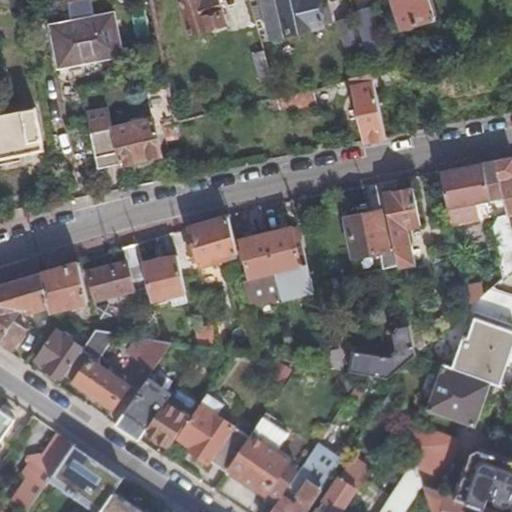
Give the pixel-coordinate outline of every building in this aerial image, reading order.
[(0,0),(0,5),(13,8),(10,0),(0,0)] [(70,23),(49,27),(57,70),(122,58),(114,15),(94,19),(90,0),(89,0),(67,4),(70,23)] [(228,26),(218,0),(186,0),(181,2),(192,37),(228,26)] [(264,0),(275,38),(333,24),(328,4),(321,6),(319,0),(264,0)] [(406,33),(439,21),(431,0),(404,0),(395,3),(406,33)] [(355,15),(374,76),(392,71),(371,9),(355,15)] [(353,19),(339,23),(347,47),(361,43),(353,19)] [(456,27),(443,31),(451,57),(465,54),(456,27)] [(262,77),(273,73),(267,51),(255,55),(262,77)] [(374,76),(354,81),(366,143),(387,139),(374,76)] [(313,91),(281,98),(284,110),(297,107),(298,110),(317,105),(313,91)] [(284,110),(281,98),(271,101),(273,113),(284,110)] [(34,109),(0,116),(0,160),(43,152),(34,109)] [(108,109),(86,113),(99,170),(121,165),(121,166),(161,157),(153,120),(112,129),(108,109)] [(511,158),(496,162),(505,197),(508,212),(511,211),(511,158)] [(496,162),(441,173),(452,224),(466,220),(464,205),(505,197),(496,162)] [(381,185),(398,267),(400,272),(417,268),(414,248),(411,249),(407,231),(418,228),(408,179),(381,185)] [(381,253),(385,270),(398,267),(381,185),(363,189),(368,212),(348,217),(356,259),(381,253)] [(230,216),(189,229),(197,266),(238,258),(230,216)] [(511,232),(509,217),(499,219),(497,227),(498,254),(504,262),(505,277),(511,270),(511,232)] [(298,228),(267,235),(281,294),(312,287),(298,228)] [(267,235),(265,236),(278,294),(281,294),(267,235)] [(278,294),(265,236),(242,241),(241,241),(256,304),(280,299),(278,294)] [(140,244),(123,250),(126,265),(91,274),(97,299),(150,286),(145,268),(140,244)] [(145,268),(150,286),(153,300),(169,296),(172,307),(187,303),(185,292),(176,260),(145,268)] [(81,262),(43,274),(49,300),(53,312),(91,302),(81,262)] [(49,300),(43,274),(0,287),(0,343),(14,352),(30,329),(17,322),(18,308),(27,305),(29,311),(45,307),(44,301),(49,300)] [(481,284),(465,286),(470,308),(484,294),(481,284)] [(470,308),(465,312),(511,328),(511,298),(488,291),(484,294),(470,308)] [(111,304),(102,306),(104,316),(113,314),(111,304)] [(450,369),(492,384),(502,387),(511,359),(511,333),(476,321),(468,340),(461,337),(450,369)] [(355,352),(351,372),(367,374),(391,378),(418,353),(411,324),(404,326),(396,334),(400,350),(389,359),(355,352)] [(194,329),(198,346),(207,348),(216,349),(215,326),(194,329)] [(111,330),(100,329),(89,345),(97,350),(111,330)] [(62,375),(66,378),(86,349),(59,330),(40,358),(51,368),(52,374),(57,377),(62,375)] [(177,342),(162,340),(142,336),(131,352),(141,360),(138,364),(154,375),(177,342)] [(327,347),(332,368),(343,370),(340,351),(334,352),(333,346),(327,347)] [(73,379),(114,407),(134,378),(92,350),(73,379)] [(269,360),(261,370),(272,378),(280,368),(269,360)] [(450,369),(444,367),(428,411),(478,428),(492,384),(450,369)] [(151,380),(129,412),(153,427),(171,400),(174,395),(151,380)] [(153,427),(149,431),(172,446),(178,437),(193,415),(171,400),(153,427)] [(211,460),(226,470),(229,467),(250,436),(202,403),(193,415),(178,437),(193,448),(192,449),(210,463),(211,460)] [(0,440),(14,419),(0,410),(0,440)] [(381,410),(367,432),(374,436),(389,416),(381,410)] [(231,476),(265,499),(275,506),(283,495),(299,471),(289,464),(292,460),(278,450),(288,435),(264,418),(250,436),(229,467),(235,471),(231,476)] [(439,434),(406,422),(407,425),(421,470),(427,487),(446,494),(462,448),(458,443),(439,434)] [(74,443),(53,430),(39,453),(26,453),(28,462),(20,474),(26,479),(11,500),(28,510),(49,481),(74,443)] [(283,495),(271,511),(309,511),(347,459),(320,441),(300,471),(309,476),(295,496),(301,500),(297,506),(283,495)] [(88,454),(74,443),(49,481),(94,511),(101,511),(114,493),(125,478),(88,454)] [(511,511),(511,460),(483,451),(475,454),(459,499),(470,503),(496,511),(511,511)] [(357,458),(317,511),(341,511),(357,489),(360,491),(375,469),(357,458)] [(409,511),(427,487),(421,470),(391,511),(409,511)] [(459,499),(446,494),(427,487),(435,511),(466,511),(470,503),(459,499)] [(101,511),(142,511),(114,493),(101,511)]
